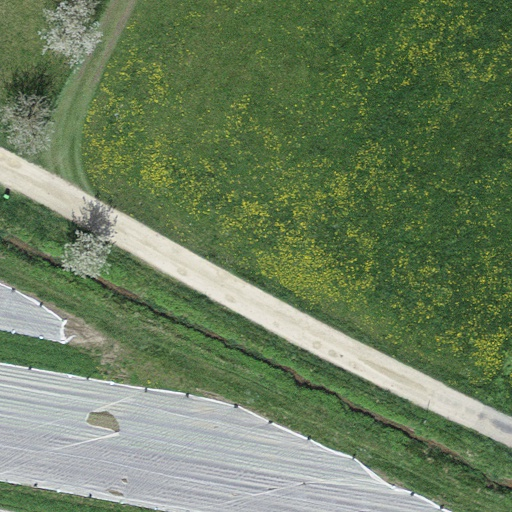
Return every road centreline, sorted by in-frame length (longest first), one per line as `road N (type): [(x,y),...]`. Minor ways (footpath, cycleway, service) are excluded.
road 1 (track): [(511,436),(421,398),(199,268),(0,175)]
road 2 (track): [(56,201),(58,130),(117,0)]
